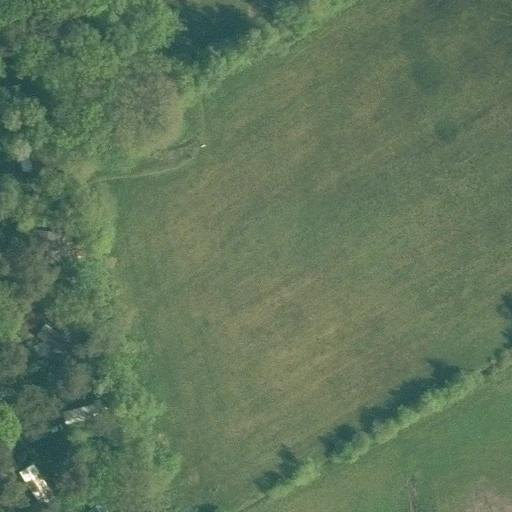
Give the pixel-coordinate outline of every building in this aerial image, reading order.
[(30,185),(52,180),(45,147),(29,150),(33,174),(28,176),(30,185)] [(32,251),(60,254),(62,237),(34,234),(32,251)] [(68,340),(44,326),(37,339),(62,352),(68,340)] [(99,407),(64,416),(68,434),(103,425),(99,407)] [(58,500),(39,469),(22,479),(41,510),(45,508),(47,511),(53,511),(59,509),(55,502),(58,500)] [(88,511),(110,511),(102,501),(88,511)]
